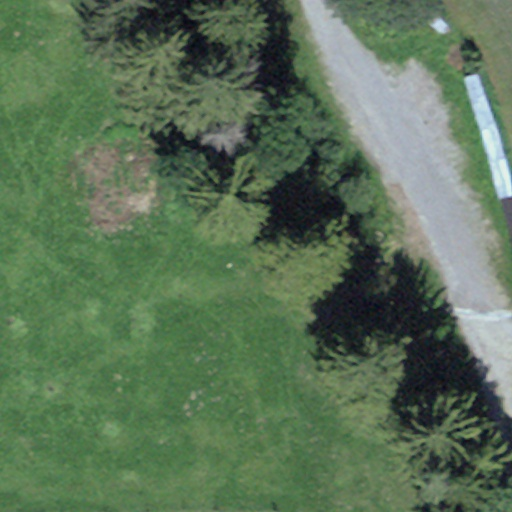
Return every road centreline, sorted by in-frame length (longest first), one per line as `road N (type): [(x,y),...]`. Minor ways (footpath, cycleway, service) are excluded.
road 1 (track): [(475,299),(348,91),(315,0)]
road 2 (track): [(511,439),(488,373),(475,299)]
